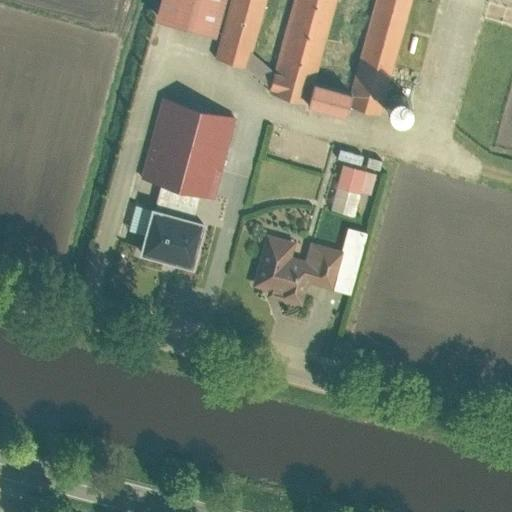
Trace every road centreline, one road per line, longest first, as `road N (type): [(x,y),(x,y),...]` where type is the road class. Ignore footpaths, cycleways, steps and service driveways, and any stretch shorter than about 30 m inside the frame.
road 1 (unclassified): [(0,298),(511,433)]
road 2 (primary): [(0,462),(193,511)]
